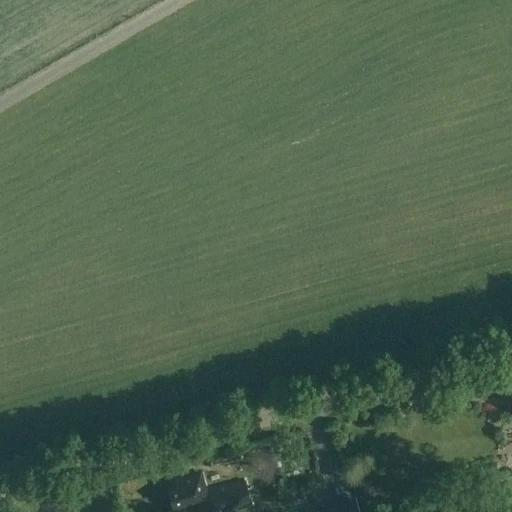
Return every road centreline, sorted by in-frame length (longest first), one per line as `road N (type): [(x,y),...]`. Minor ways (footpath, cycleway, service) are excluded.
road 1 (unclassified): [(0,495),(511,357)]
road 2 (unclassified): [(0,102),(175,0)]
